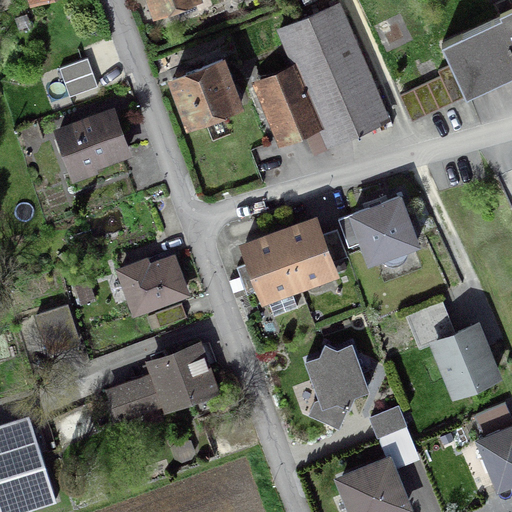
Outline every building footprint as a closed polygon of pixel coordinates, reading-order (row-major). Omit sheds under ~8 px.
[(210,0),(154,0),(163,25),(213,8),(210,0)] [(285,27),(302,66),(331,134),(338,150),(395,126),(342,3),(285,27)] [(511,71),(511,8),(445,41),(455,62),(397,90),(412,120),(511,71)] [(227,52),(171,75),(191,126),(247,104),(227,52)] [(88,56),(60,66),(70,95),(98,85),(88,56)] [(291,151),(331,134),(302,66),(262,83),(291,151)] [(114,104),(52,127),(72,180),(96,171),(94,166),(132,153),(114,104)] [(407,196),(353,215),(372,268),(426,249),(407,196)] [(280,231),(300,288),(343,273),(323,216),(280,231)] [(300,288),(280,231),(243,244),(269,317),(296,307),(291,291),(300,288)] [(148,253),(115,265),(133,313),(191,292),(175,250),(150,259),(148,253)] [(68,302),(36,313),(50,354),(82,343),(68,302)] [(155,314),(161,328),(189,318),(184,303),(155,314)] [(479,323),(431,342),(453,399),(501,381),(479,323)] [(150,369),(105,386),(118,420),(162,404),(164,409),(220,389),(201,336),(145,356),(150,369)] [(323,356),(308,363),(324,409),(373,390),(353,345),(340,351),(328,345),(323,356)] [(29,417),(0,425),(0,511),(28,511),(57,503),(29,417)] [(511,430),(486,442),(508,495),(511,493),(511,430)] [(412,511),(389,456),(332,479),(345,511),(412,511)]
